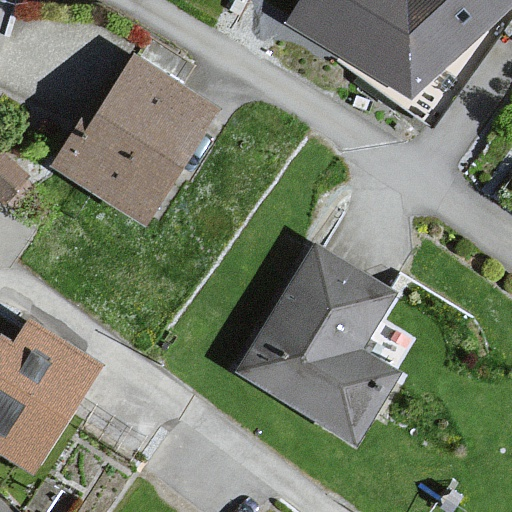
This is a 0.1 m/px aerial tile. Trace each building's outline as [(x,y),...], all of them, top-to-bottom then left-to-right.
[(511,0),(302,0),(286,26),(416,102),(511,15),(511,0)] [(230,115),(138,59),(97,124),(85,117),(58,168),(152,228),(230,115)] [(0,142),(0,183),(12,192),(32,166),(0,142)] [(403,298),(316,248),(242,374),(364,445),(406,378),(372,357),(403,298)] [(6,338),(0,347),(0,458),(41,483),(107,367),(31,322),(17,347),(6,338)]
